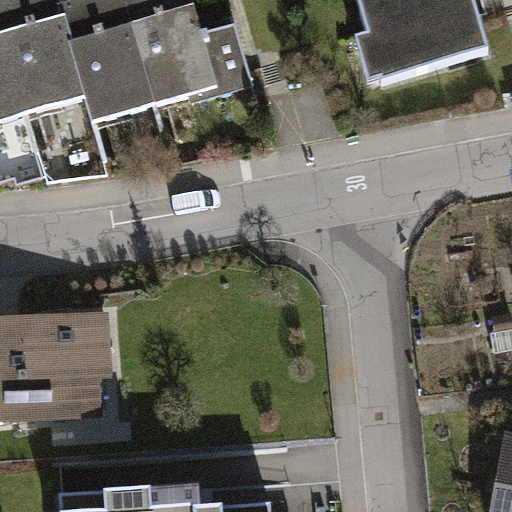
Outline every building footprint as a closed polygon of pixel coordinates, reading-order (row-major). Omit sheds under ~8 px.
[(0,0),(0,28),(32,139),(94,122),(58,0),(51,0),(23,8),(21,0),(0,0)] [(101,146),(162,129),(127,5),(94,15),(89,0),(58,0),(94,122),(101,146)] [(162,129),(255,102),(236,36),(205,45),(192,0),(125,0),(127,5),(162,129)] [(372,82),(490,49),(475,0),(361,0),(371,34),(359,38),(372,82)] [(0,148),(32,139),(0,28),(0,148)] [(118,320),(0,329),(0,450),(110,442),(106,396),(124,394),(118,320)] [(511,325),(494,327),(496,344),(511,342),(511,325)] [(511,511),(511,426),(507,426),(491,511),(511,511)] [(200,489),(63,500),(63,511),(272,511),(272,506),(202,511),(200,489)]
